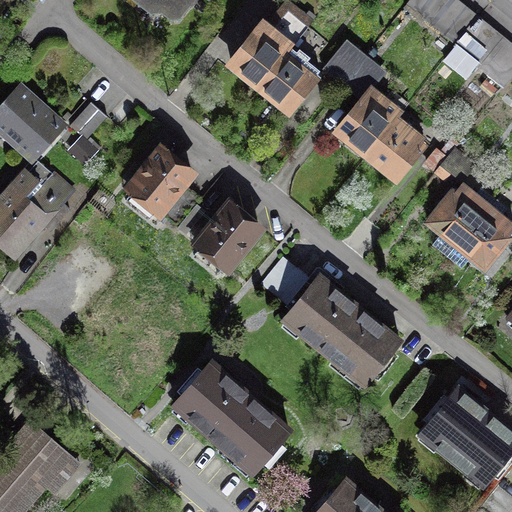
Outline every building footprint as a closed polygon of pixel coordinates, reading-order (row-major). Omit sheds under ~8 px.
[(201,0),(135,0),(144,7),(177,32),(201,0)] [(453,0),(410,0),(407,4),(456,43),(476,18),(453,0)] [(260,86),(291,47),(312,21),(287,2),(266,28),(262,25),(245,46),(231,64),(260,86)] [(511,74),(511,47),(476,18),(456,43),(506,83),(511,74)] [(345,42),(325,67),(364,99),(372,90),(370,89),(381,75),(362,60),(364,58),(345,42)] [(291,47),(260,86),(289,109),(316,75),(321,69),(291,47)] [(0,110),(0,128),(33,157),(46,141),(61,125),(19,89),(0,110)] [(367,153),(397,117),(408,103),(395,93),(387,103),(372,90),(364,99),(353,113),(338,130),(367,153)] [(91,102),(70,124),(86,138),(106,116),(91,102)] [(397,117),(367,153),(395,177),(419,148),(425,141),(397,117)] [(131,187),(170,219),(209,173),(171,141),(131,187)] [(454,149),(436,171),(445,178),(452,168),(463,177),(473,165),(454,149)] [(0,195),(0,240),(17,256),(68,200),(28,164),(0,195)] [(445,254),(487,204),(461,182),(446,200),(428,221),(441,232),(432,243),(445,254)] [(203,248),(236,274),(274,225),(240,199),(203,248)] [(511,224),(487,204),(445,254),(461,268),(471,257),(483,267),(501,246),(511,233),(511,224)] [(282,258),(262,282),(288,303),(307,279),(282,258)] [(411,338),(327,270),(287,319),(371,384),(411,338)] [(300,426),(218,357),(177,402),(261,473),(300,426)] [(511,456),(511,420),(464,382),(423,434),(487,486),(511,456)] [(0,456),(0,509),(3,511),(18,511),(45,482),(48,484),(72,458),(31,422),(0,456)] [(396,511),(351,473),(317,511),(396,511)]
